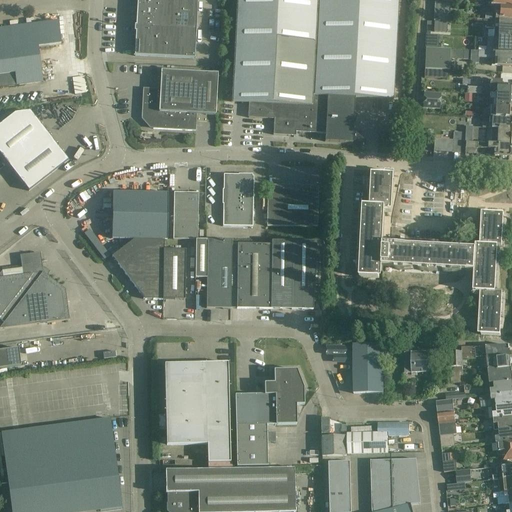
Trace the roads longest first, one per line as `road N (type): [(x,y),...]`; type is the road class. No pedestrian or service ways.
road 1 (unclassified): [(441,511),(426,415),(342,412),(306,339),(293,332),(138,331)]
road 2 (unclassified): [(120,162),(240,156),(411,165)]
road 3 (unclassified): [(135,511),(138,331)]
road 4 (unclassified): [(120,162),(93,53),(95,0)]
road 5 (unclassified): [(138,331),(43,207)]
road 6 (unclassified): [(411,165),(419,12)]
